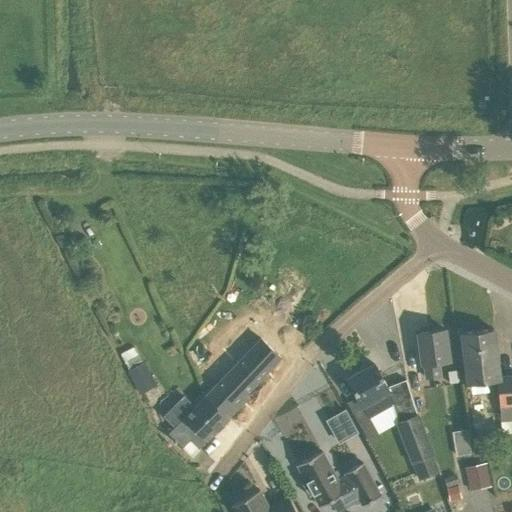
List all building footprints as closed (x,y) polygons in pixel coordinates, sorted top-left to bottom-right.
[(281,282),(263,308),(274,316),(292,290),(281,282)] [(446,329),(419,333),(422,364),(424,363),(426,378),(441,376),(439,362),(450,360),(446,329)] [(511,375),(500,377),(493,329),(462,333),(473,394),(491,393),(491,390),(500,390),(502,421),(511,420),(511,375)] [(282,357),(261,338),(245,356),(206,396),(229,419),(229,418),(249,397),(246,395),(282,357)] [(130,370),(129,371),(141,394),(158,385),(145,362),(144,363),(139,354),(125,362),(130,370)] [(396,403),(390,393),(391,392),(375,364),(348,379),(369,418),(396,403)] [(458,371),(449,372),(450,384),(459,383),(458,371)] [(229,419),(206,396),(170,433),(193,456),(229,419)] [(413,464),(419,480),(440,472),(434,456),(435,455),(420,414),(397,422),(412,464),(413,464)] [(472,454),(470,442),(454,444),(456,457),(472,454)] [(338,480),(322,451),(298,464),(307,481),(303,484),(310,496),(314,494),(321,506),(332,500),(337,511),(360,498),(364,505),(381,496),(363,462),(346,472),(347,475),(338,480)] [(466,467),(470,491),(491,487),(487,463),(466,467)] [(447,488),(460,483),(457,475),(444,479),(447,488)] [(459,486),(448,488),(451,501),(461,499),(459,486)] [(298,511),(289,496),(270,507),(260,489),(232,505),(235,511),(298,511)]
